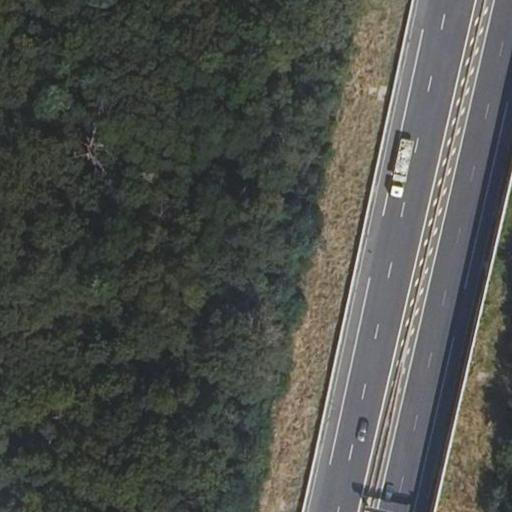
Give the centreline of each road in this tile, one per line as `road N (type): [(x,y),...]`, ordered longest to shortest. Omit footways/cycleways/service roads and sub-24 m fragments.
road 1 (trunk): [(458,0),(345,511)]
road 2 (trunk): [(401,511),(511,32)]
